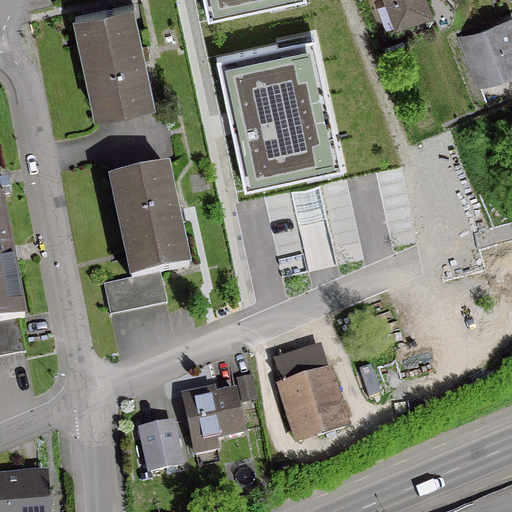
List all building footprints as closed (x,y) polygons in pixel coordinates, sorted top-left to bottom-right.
[(304,0),(205,0),(210,21),(305,1),(304,0)] [(384,0),(394,27),(427,15),(421,0),(384,0)] [(101,111),(93,113),(94,115),(151,102),(130,4),(72,17),(73,19),(81,17),(101,111)] [(511,35),(507,22),(459,40),(475,83),(511,68),(511,35)] [(311,35),(211,59),(243,193),(343,169),(311,35)] [(187,267),(166,170),(108,182),(109,184),(117,182),(137,276),(129,278),(129,280),(101,285),(108,316),(164,304),(158,273),(187,267)] [(4,224),(0,224),(0,357),(23,353),(17,320),(22,319),(4,224)] [(326,371),(278,386),(296,443),(344,428),(326,371)] [(191,443),(241,433),(233,393),(183,404),(191,443)] [(179,466),(170,424),(139,431),(148,472),(179,466)] [(43,511),(40,477),(0,480),(0,511),(43,511)]
